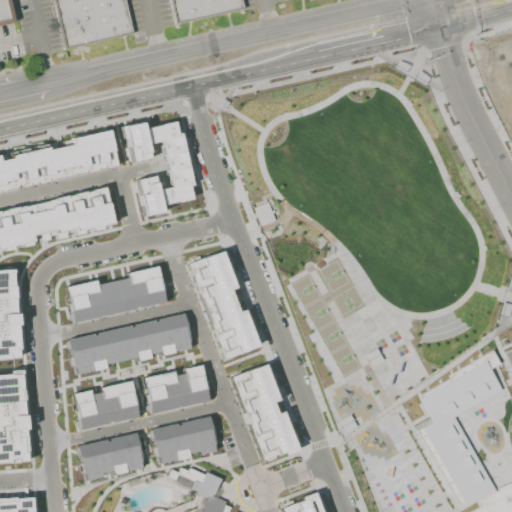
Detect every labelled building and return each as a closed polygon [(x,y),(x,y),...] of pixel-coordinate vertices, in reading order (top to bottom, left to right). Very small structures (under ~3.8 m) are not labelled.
[(0,24),(0,0),(6,0),(12,22),(0,24)] [(63,49),(51,0),(122,0),(130,33),(63,49)] [(175,22),(169,0),(239,0),(241,7),(175,22)] [(141,215),(160,211),(158,205),(189,198),(186,185),(189,185),(178,133),(174,133),(172,121),(141,128),(140,122),(121,126),(129,162),(148,158),(145,143),(159,140),(169,186),(155,189),(152,175),(133,179),(141,215)] [(0,191),(3,191),(2,190),(14,187),(15,189),(27,186),(27,185),(33,183),(33,184),(46,182),(46,181),(82,172),(82,173),(95,170),(95,169),(114,165),(105,129),(67,138),(69,143),(45,149),(45,146),(7,155),(7,158),(0,159),(0,191)] [(0,207),(0,248),(30,241),(28,235),(52,230),(52,233),(71,229),(72,232),(110,223),(101,184),(51,196),(51,197),(44,198),(44,199),(22,204),(21,204),(14,205),(14,204),(0,207)] [(251,208),(259,226),(273,220),(265,202),(251,208)] [(183,264),(217,251),(232,287),(226,289),(234,311),(240,309),(254,345),(220,358),(206,323),(207,323),(198,299),(197,299),(183,264)] [(70,323),(62,286),(92,280),(93,285),(124,278),(123,273),(153,266),(162,302),(70,323)] [(0,359),(7,359),(7,358),(17,357),(14,325),(16,325),(15,313),(13,313),(10,268),(0,268),(0,359)] [(64,339),(70,367),(71,367),(73,374),(89,370),(89,371),(103,368),(102,364),(132,357),(133,361),(149,358),(148,353),(156,351),(157,356),(171,353),(171,352),(186,348),(185,341),(186,341),(180,313),(154,319),(154,321),(151,321),(151,319),(129,324),(130,326),(128,327),(127,325),(93,333),(93,335),(91,335),(90,333),(64,339)] [(457,506),(472,498),(474,501),(475,501),(493,491),(450,417),(498,389),(487,369),(496,363),(489,350),(449,373),(450,376),(415,396),(430,421),(414,430),(457,506)] [(226,377),(260,363),(274,400),(269,402),(273,413),(279,411),(292,446),(293,446),(295,450),(281,455),(280,451),(258,460),(245,424),(246,424),(242,412),(240,413),(226,377)] [(205,400),(200,379),(199,374),(197,364),(179,368),(180,373),(170,375),(169,370),(139,377),(141,388),(140,388),(142,393),(147,413),(205,400)] [(0,462),(23,460),(23,452),(25,452),(24,436),(22,436),(22,429),(23,429),(19,370),(6,370),(7,374),(0,374),(0,462)] [(77,430),(72,409),(71,409),(70,404),(71,404),(69,394),(86,390),(87,394),(97,392),(96,387),(127,380),(135,416),(77,430)] [(148,428),(155,462),(213,451),(206,417),(148,428)] [(75,444),(81,480),(99,477),(99,475),(140,467),(134,434),(75,444)] [(165,477),(168,469),(175,472),(178,467),(185,471),(186,468),(201,474),(202,472),(218,479),(211,494),(210,494),(211,498),(205,500),(204,497),(203,497),(193,493),(194,491),(187,488),(191,481),(175,474),(172,480),(165,477)] [(511,511),(511,480),(495,488),(496,489),(493,491),(475,501),(478,506),(466,511),(511,511)] [(277,511),(316,511),(310,494),(276,508),(277,511)] [(28,511),(28,496),(12,498),(12,497),(0,498),(0,511),(28,511)]
